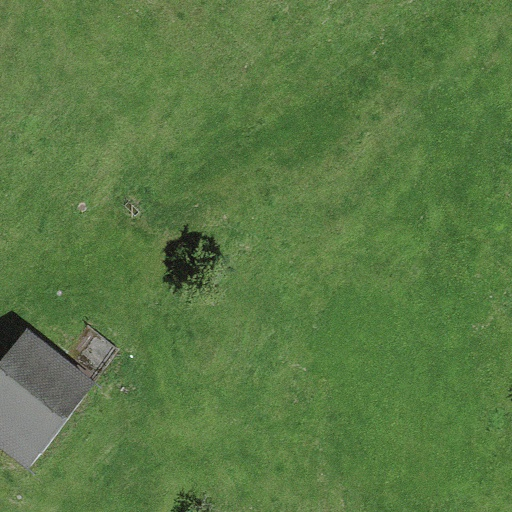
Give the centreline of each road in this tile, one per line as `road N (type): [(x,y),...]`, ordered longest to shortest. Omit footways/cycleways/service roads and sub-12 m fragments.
road 1 (track): [(0,346),(43,294),(157,234),(223,178),(351,93),(407,84),(442,113),(464,159),(464,232),(434,318),(425,388),(423,511)]
road 2 (track): [(41,297),(97,302),(126,320),(177,450),(198,479),(252,511)]
